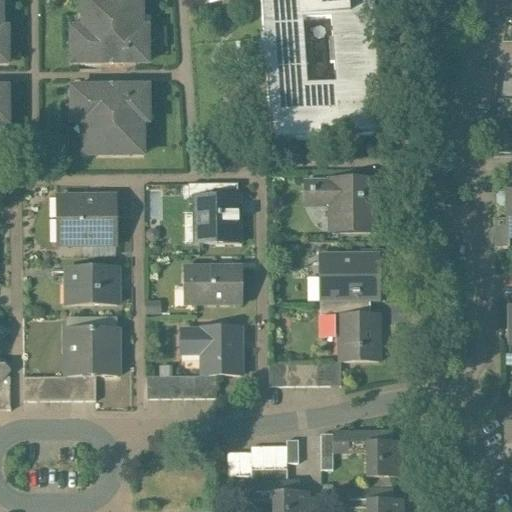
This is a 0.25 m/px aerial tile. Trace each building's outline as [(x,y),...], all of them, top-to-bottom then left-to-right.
[(84,17),(84,31),(76,31),(77,47),(71,47),(71,66),(136,66),(136,63),(147,63),(147,46),(145,46),(145,30),(139,30),(139,17),(141,17),(141,0),(130,0),(129,0),(92,0),(93,1),(82,1),(82,17),(84,17)] [(374,32),(370,33),(367,0),(260,0),(263,40),(259,41),(262,77),(266,77),(271,144),(378,137),(375,103),(379,103),(374,32)] [(437,0),(424,0),(425,16),(437,16),(437,0)] [(449,0),(437,0),(437,16),(449,16),(449,0)] [(460,0),(449,0),(449,16),(461,15),(460,0)] [(136,90),(71,90),(71,109),(77,109),(77,126),(85,126),(85,139),(83,139),(83,155),(94,155),(94,158),(131,158),(131,155),(142,155),(142,139),(140,139),(140,125),(145,125),(145,109),(147,109),(147,93),(136,93),(136,90)] [(375,233),(374,183),(305,184),(305,203),(334,203),(334,233),(375,233)] [(452,207),(452,183),(440,184),(440,208),(452,207)] [(440,184),(428,184),(428,208),(440,208),(440,184)] [(213,186),(189,187),(189,199),(195,199),(195,198),(213,198),(213,186)] [(213,198),(195,198),(195,199),(195,247),(240,246),(240,198),(213,198)] [(116,199),(57,200),(57,249),(117,248),(116,199)] [(505,222),(494,222),(496,250),(508,249),(507,236),(505,236),(505,222)] [(441,240),(429,240),(429,264),(440,264),(441,264),(441,240)] [(453,264),(453,240),(441,240),(441,264),(453,264)] [(361,259),(324,259),(324,279),(320,279),(320,305),(370,305),(380,304),(380,289),(385,289),(384,253),(361,253),(361,259)] [(441,264),(440,264),(440,292),(454,291),(453,264),(441,264)] [(240,270),(184,271),(185,292),(192,292),(192,306),(240,305),(240,270)] [(117,272),(67,273),(67,308),(117,307),(117,272)] [(370,317),(370,305),(320,305),(320,318),(340,318),(339,317),(370,317)] [(370,317),(339,317),(340,318),(340,365),(379,365),(378,317),(370,317)] [(240,330),(201,331),(201,333),(180,333),(180,354),(201,354),(201,378),(204,379),(216,379),(240,378),(240,330)] [(117,331),(66,331),(66,379),(71,379),(83,379),(95,379),(117,379),(117,331)] [(0,363),(0,384),(7,377),(10,375),(10,373),(0,363)] [(304,365),(292,366),(293,390),(305,389),(304,365)] [(317,389),(317,365),(304,365),(305,389),(317,389)] [(329,389),(328,365),(317,365),(317,389),(329,389)] [(341,389),(340,365),(328,365),(329,389),(341,389)] [(281,390),(280,366),(268,366),(269,390),(281,390)] [(293,390),(292,366),(280,366),(281,390),(293,390)] [(7,377),(0,384),(0,412),(10,413),(10,380),(7,377)] [(201,378),(193,379),(193,402),(204,401),(204,379),(201,378)] [(66,379),(60,380),(60,404),(71,404),(71,379),(66,379)] [(83,379),(71,379),(71,404),(83,404),(83,379)] [(95,403),(95,379),(83,379),(83,404),(95,403)] [(159,402),(158,379),(147,379),(147,402),(159,402)] [(170,379),(158,379),(159,402),(170,402),(170,379)] [(181,379),(170,379),(170,402),(181,402),(181,379)] [(193,379),(181,379),(181,402),(193,402),(193,379)] [(216,379),(204,379),(204,401),(216,401),(216,379)] [(36,380),(23,380),(24,404),(36,404),(36,380)] [(47,404),(47,380),(36,380),(36,404),(47,404)] [(60,380),(47,380),(47,404),(60,404),(60,380)] [(392,434),(333,435),(333,437),(333,456),(366,456),(366,445),(392,445),(392,434)] [(333,437),(321,437),(321,473),(333,472),(333,456),(333,437)] [(299,443),(287,443),(287,449),(287,465),(299,465),(299,443)] [(392,445),(366,445),(366,456),(366,481),(368,481),(393,481),(403,481),(403,445),(392,445)] [(287,449),(251,449),(251,455),(251,472),(287,472),(287,465),(287,449)] [(251,455),(228,455),(228,478),(251,478),(251,472),(251,455)] [(287,472),(251,472),(251,478),(251,484),(287,484),(287,472)] [(368,481),(368,492),(393,492),(393,481),(368,481)] [(251,484),(239,484),(239,506),(272,505),(272,495),(299,495),(299,484),(287,484),(251,484)] [(368,492),(333,492),(333,511),(366,511),(367,503),(393,503),(393,492),(368,492)] [(299,495),(272,495),(272,505),(272,511),(309,511),(309,495),(299,495)] [(393,503),(367,503),(366,511),(403,511),(403,503),(393,503)]
